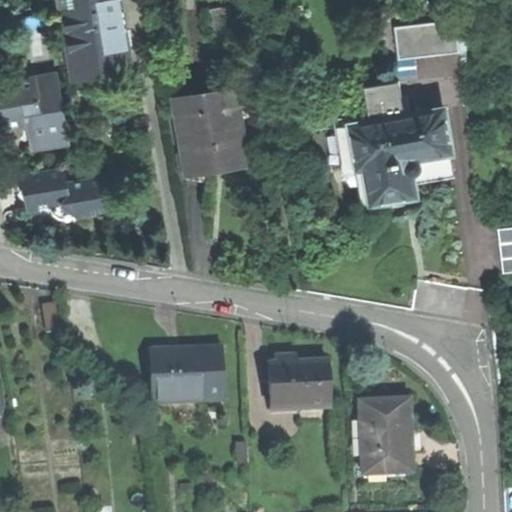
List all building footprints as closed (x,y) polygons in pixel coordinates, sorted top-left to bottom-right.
[(60,0),(73,71),(91,68),(106,65),(107,71),(132,67),(121,0),(60,0)] [(211,8),(215,36),(234,33),(229,4),(211,8)] [(446,11),(447,21),(456,20),(455,10),(446,11)] [(394,28),(398,59),(460,51),(456,20),(447,21),(394,28)] [(0,83),(0,128),(11,126),(33,122),(37,147),(69,141),(57,74),(0,83)] [(364,86),(370,120),(405,114),(399,80),(364,86)] [(176,97),(189,171),(215,167),(245,161),(233,87),(176,97)] [(339,126),(346,169),(370,165),(376,201),(393,198),(405,196),(403,184),(414,182),(410,157),(451,150),(444,107),(405,114),(370,120),(339,126)] [(456,175),(451,150),(410,157),(414,182),(456,175)] [(66,167),(30,172),(35,207),(49,204),(51,213),(54,219),(61,223),(68,223),(74,221),(75,217),(113,211),(107,175),(68,181),(66,167)] [(417,194),(414,182),(403,184),(405,196),(417,194)] [(511,226),(499,229),(504,273),(511,272),(511,226)] [(43,304),(47,330),(61,328),(57,302),(43,304)] [(149,349),(152,401),(225,397),(222,345),(181,347),(149,349)] [(277,353),(277,362),(298,361),(297,353),(277,353)] [(269,362),(270,407),(331,405),(329,360),(308,360),(298,361),(277,362),(269,362)] [(357,400),(361,471),(403,469),(401,437),(408,437),(407,418),(406,397),(357,400)]
